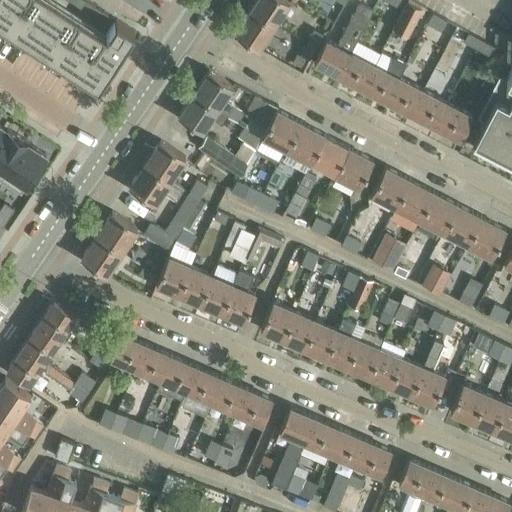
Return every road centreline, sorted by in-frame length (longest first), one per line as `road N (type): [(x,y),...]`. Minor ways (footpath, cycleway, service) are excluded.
road 1 (residential): [(30,260),(511,469)]
road 2 (residential): [(511,197),(287,87),(189,27)]
road 3 (tertiary): [(108,145),(189,27)]
road 4 (tertiary): [(30,260),(108,145)]
road 5 (residential): [(108,145),(0,75)]
